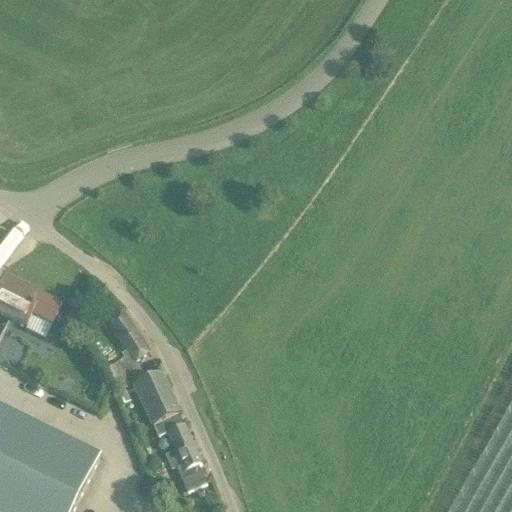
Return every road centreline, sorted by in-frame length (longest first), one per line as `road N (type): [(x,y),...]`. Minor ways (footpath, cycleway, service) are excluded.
road 1 (unclassified): [(379,0),(317,81),(275,112),(225,136),(102,169),(22,216)]
road 2 (residential): [(233,511),(146,323),(102,273),(22,216)]
